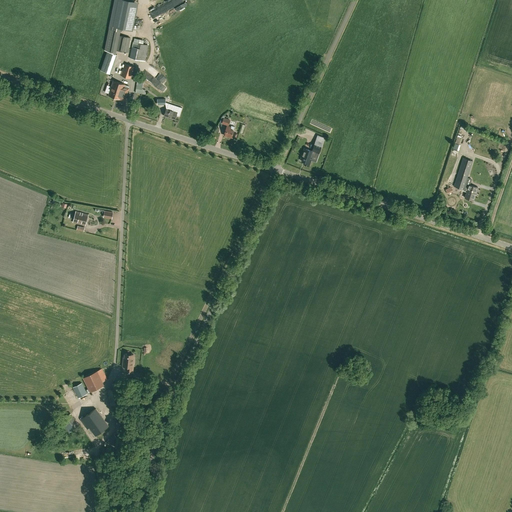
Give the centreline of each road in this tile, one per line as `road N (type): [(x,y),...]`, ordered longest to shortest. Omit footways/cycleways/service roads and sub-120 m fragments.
road 1 (unclassified): [(140,511),(164,411),(276,170)]
road 2 (unclassified): [(276,170),(0,76)]
road 3 (unclassified): [(511,247),(276,170)]
road 4 (unclassified): [(276,170),(355,0)]
